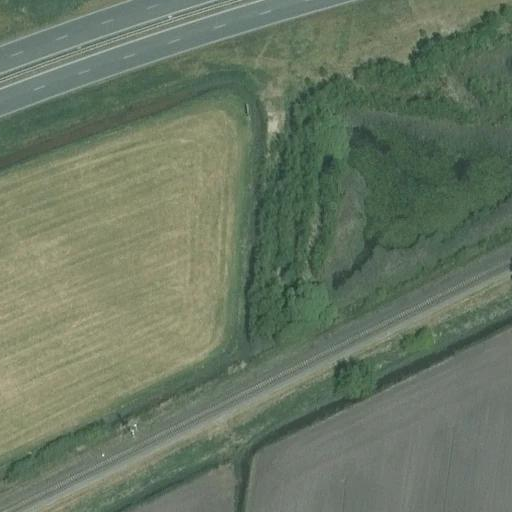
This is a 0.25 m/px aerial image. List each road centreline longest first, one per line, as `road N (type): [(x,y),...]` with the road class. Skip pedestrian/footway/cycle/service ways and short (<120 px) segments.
road 1 (trunk): [(0,104),(310,0)]
road 2 (trunk): [(175,0),(0,61)]
